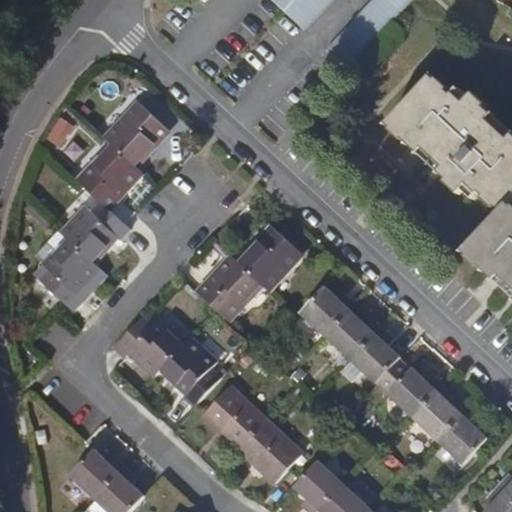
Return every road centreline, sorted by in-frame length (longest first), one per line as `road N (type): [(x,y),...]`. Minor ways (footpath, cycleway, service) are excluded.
road 1 (residential): [(92,15),(511,394)]
road 2 (residential): [(236,511),(101,393),(92,361),(109,320),(224,187)]
road 3 (residential): [(92,15),(13,147),(0,188)]
